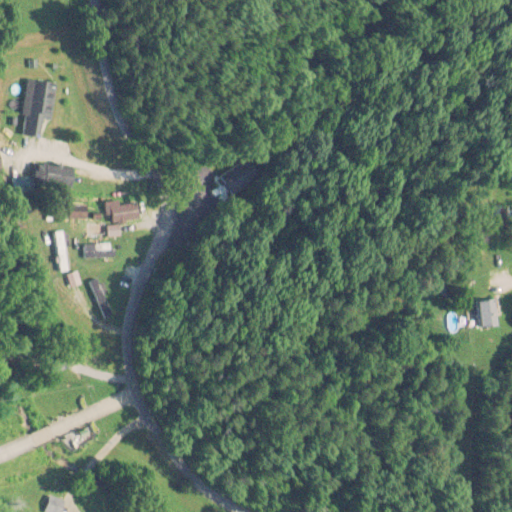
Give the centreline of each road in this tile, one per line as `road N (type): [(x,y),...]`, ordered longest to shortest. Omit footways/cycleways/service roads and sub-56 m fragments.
road 1 (residential): [(93,0),(100,59),(122,126),(164,200),(123,334),(134,390),(187,475),(241,511)]
road 2 (residential): [(134,390),(0,447)]
